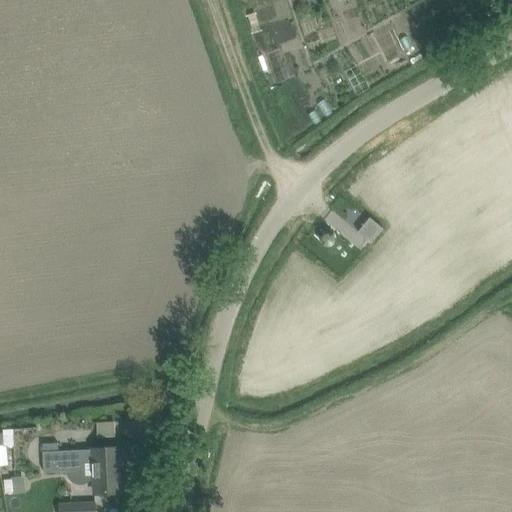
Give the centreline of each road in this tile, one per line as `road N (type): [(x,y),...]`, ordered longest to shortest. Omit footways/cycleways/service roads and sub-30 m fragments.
road 1 (unclassified): [(178,511),(209,360),(243,277),(307,178),(384,119),(511,48)]
road 2 (track): [(219,0),(286,169),(307,178)]
